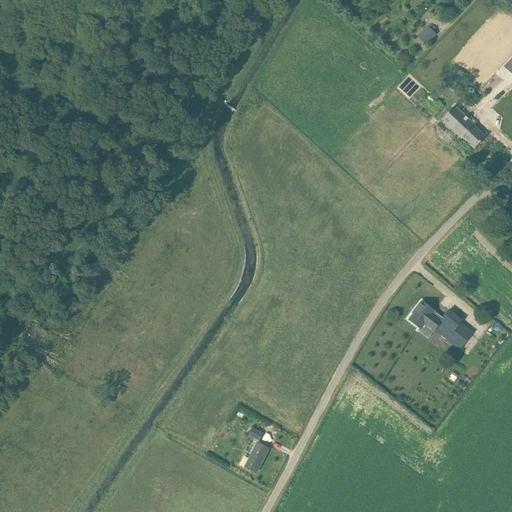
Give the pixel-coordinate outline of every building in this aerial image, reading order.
[(428,27),(418,37),(426,44),(436,35),(428,27)] [(458,68),(446,83),(455,90),(467,75),(458,68)] [(475,124),(455,105),(441,120),(462,140),(463,138),(474,149),(486,137),(474,126),(475,124)] [(416,311),(409,320),(420,329),(424,324),(434,331),(435,331),(460,350),(474,332),(461,322),(463,320),(449,309),(441,320),(432,313),(434,311),(422,302),(415,310),(416,311)] [(252,427),(248,435),(259,441),(263,434),(252,427)] [(258,442),(245,466),(256,472),(269,448),(258,442)]
